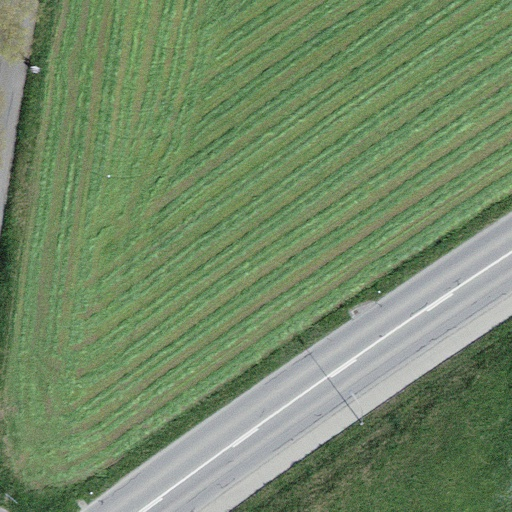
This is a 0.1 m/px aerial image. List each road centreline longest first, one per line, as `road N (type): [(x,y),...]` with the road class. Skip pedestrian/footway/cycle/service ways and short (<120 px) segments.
road 1 (secondary): [(146,511),(511,255)]
road 2 (tertiary): [(0,138),(23,0)]
